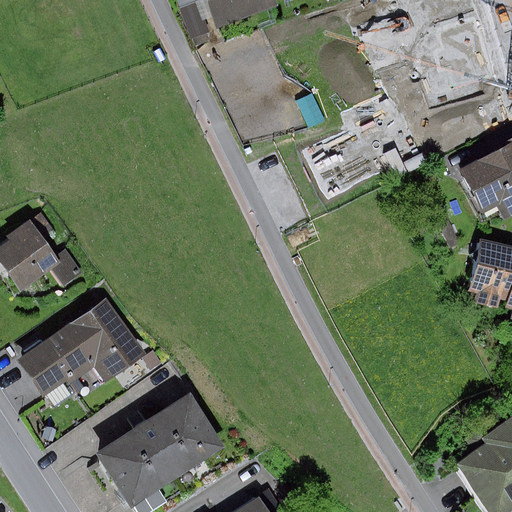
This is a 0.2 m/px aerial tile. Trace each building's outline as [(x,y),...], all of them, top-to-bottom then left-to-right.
[(209,33),(197,0),(176,0),(190,40),(203,35),(209,33)] [(206,0),(217,31),(282,10),(278,0),(206,0)] [(312,93),(295,102),(307,128),(326,121),(312,93)] [(511,211),(511,135),(457,165),(488,224),(511,211)] [(70,245),(57,253),(48,240),(62,230),(47,208),(10,232),(12,236),(0,243),(0,257),(20,289),(54,266),(67,285),(88,271),(70,245)] [(506,296),(511,271),(511,243),(480,236),(468,287),(478,289),(475,300),(498,306),(500,294),(506,296)] [(146,351),(107,295),(17,357),(43,394),(66,378),(71,385),(99,366),(107,378),(146,351)] [(224,442),(191,392),(96,452),(129,502),(224,442)] [(511,418),(452,463),(489,511),(502,511),(511,505),(511,418)] [(270,511),(259,494),(229,511),(270,511)]
